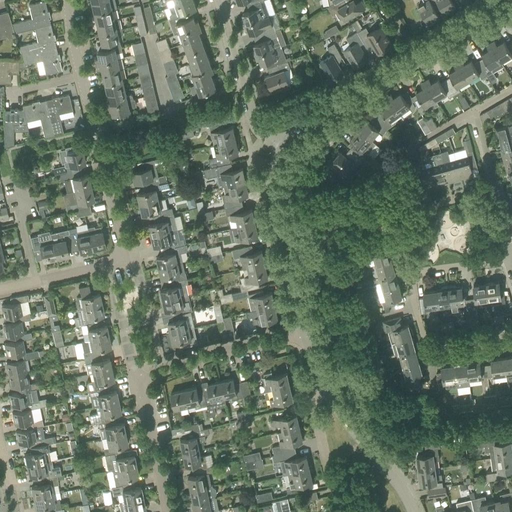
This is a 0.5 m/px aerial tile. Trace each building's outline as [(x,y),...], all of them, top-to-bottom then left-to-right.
[(114,0),(104,0),(92,3),(94,13),(112,9),(117,8),(114,0)] [(192,0),(188,0),(176,5),(169,7),(171,12),(169,14),(170,18),(191,11),(196,9),(192,0)] [(247,6),(249,11),(242,14),(244,19),(241,20),(243,25),(270,15),(264,0),(247,6)] [(292,7),(289,0),(286,0),(284,1),(287,9),(292,7)] [(342,0),(339,0),(329,6),(327,7),(332,15),(335,13),(339,20),(343,18),(344,20),(353,15),(354,17),(361,13),(360,11),(365,8),(361,1),(356,4),(353,0),(351,0),(345,4),(342,0)] [(439,6),(435,0),(421,0),(424,3),(417,7),(428,24),(439,17),(434,9),(439,6)] [(435,0),(439,6),(444,15),(456,8),(451,0),(435,0)] [(32,19),(12,23),(11,24),(14,33),(34,28),(50,24),(49,18),(50,18),(48,11),(47,11),(44,1),(28,4),(32,19)] [(135,15),(142,13),(140,5),(133,7),(135,15)] [(145,14),(152,13),(150,6),(144,7),(145,14)] [(292,7),(287,9),(290,17),(295,15),(292,7)] [(112,9),(94,13),(97,24),(115,19),(112,9)] [(11,24),(12,23),(8,11),(0,13),(0,34),(6,33),(7,38),(15,36),(14,33),(11,24)] [(195,22),(191,11),(170,18),(173,24),(171,27),(174,35),(177,34),(199,26),(197,21),(195,22)] [(142,13),(135,15),(138,25),(144,24),(142,13)] [(152,13),(145,14),(148,25),(154,24),(154,22),(154,20),(152,13)] [(270,15),(243,25),(245,31),(248,29),(250,34),(257,32),(259,37),(275,31),(270,15)] [(120,18),(115,19),(97,24),(99,34),(122,29),(120,18)] [(366,27),(361,30),(355,21),(352,23),(357,32),(363,43),(367,49),(372,46),(377,54),(392,46),(385,35),(387,33),(383,27),(381,28),(381,27),(369,33),(366,27)] [(50,24),(34,28),(37,42),(18,46),(21,55),(55,47),(54,41),(56,41),(54,33),(52,34),(50,24)] [(144,24),(138,25),(138,26),(140,36),(141,36),(147,34),(144,25),(144,24)] [(154,24),(148,25),(150,34),(156,32),(154,24)] [(177,34),(180,44),(183,43),(200,37),(198,32),(201,31),(199,26),(177,34)] [(124,35),(122,29),(99,34),(103,51),(121,47),(119,36),(124,35)] [(331,29),(322,34),(325,39),(334,33),(331,29)] [(259,37),(260,42),(253,45),(255,49),(252,50),(254,56),(273,49),(281,46),(277,36),(275,31),(259,37)] [(363,43),(357,32),(346,39),(350,47),(344,51),(354,67),(353,67),(354,68),(367,60),(366,60),(358,46),(363,43)] [(200,37),(183,43),(187,53),(204,47),(200,37)] [(165,38),(155,42),(159,51),(169,48),(165,38)] [(511,43),(507,46),(504,41),(497,45),(494,41),(490,43),(501,62),(511,56),(511,43)] [(341,57),(336,49),(333,43),(327,47),(331,55),(320,62),(330,80),(333,78),(334,79),(343,74),(335,61),(341,57)] [(501,62),(490,43),(486,45),(488,50),(481,54),(484,59),(479,62),(487,76),(493,72),(504,66),(501,62)] [(273,49),(254,56),(256,61),(259,60),(261,65),(265,63),(267,69),(277,65),(281,63),(286,61),(287,61),(290,60),(291,60),(290,57),(285,59),(284,56),(281,46),(273,49)] [(18,61),(18,68),(25,67),(24,65),(42,60),(45,74),(61,70),(58,61),(60,60),(58,53),(57,53),(55,47),(21,55),(23,61),(18,61)] [(121,47),(103,51),(98,52),(99,58),(96,58),(97,64),(118,59),(124,57),(121,47)] [(204,47),(187,53),(191,63),(208,57),(204,47)] [(169,48),(159,51),(163,62),(173,58),(169,48)] [(211,67),(208,57),(191,63),(194,73),(211,67)] [(173,58),(163,62),(166,72),(177,68),(173,58)] [(120,69),(118,59),(97,64),(98,69),(101,68),(103,74),(120,69)] [(10,61),(0,60),(0,83),(10,83),(10,74),(9,74),(9,66),(10,66),(10,61)] [(461,60),(457,62),(468,81),(478,75),(481,79),(487,76),(479,62),(474,65),(471,60),(464,64),(461,60)] [(280,71),(269,75),(265,77),(266,77),(264,79),(265,82),(268,83),(271,93),(282,89),(283,91),(290,88),(284,70),(290,68),(287,61),(281,63),(277,65),(280,71)] [(452,78),(446,81),(454,95),(459,91),(457,87),(468,81),(457,62),(453,65),(455,69),(449,73),(452,78)] [(150,73),(147,63),(137,65),(139,76),(150,73)] [(211,67),(194,73),(192,74),(195,84),(212,78),(210,73),(213,72),(211,67)] [(168,76),(165,77),(167,83),(173,81),(177,79),(175,73),(178,72),(177,68),(166,72),(168,76)] [(120,69),(103,74),(105,84),(123,80),(120,69)] [(152,84),(150,73),(139,76),(142,86),(152,84)] [(212,78),(195,84),(190,86),(194,97),(216,89),(212,78)] [(454,95),(446,81),(441,84),(438,79),(431,83),(429,79),(424,81),(435,100),(445,94),(448,98),(454,95)] [(123,80),(105,84),(108,94),(125,90),(123,80)] [(173,81),(167,83),(171,94),(177,92),(173,81)] [(419,97),(413,101),(421,114),(426,111),(424,106),(435,100),(424,81),(420,84),(422,88),(416,92),(419,97)] [(155,94),(152,84),(142,86),(144,97),(155,94)] [(125,90),(108,94),(109,100),(106,100),(107,106),(133,99),(132,96),(130,95),(126,95),(125,90)] [(177,92),(171,94),(174,101),(180,99),(177,92)] [(391,93),(387,96),(399,114),(403,118),(412,111),(413,110),(414,109),(414,107),(414,105),(413,104),(411,100),(407,103),(400,93),(394,97),(391,93)] [(51,99),(45,100),(54,135),(63,133),(58,114),(72,110),(68,94),(58,97),(58,95),(51,97),(51,99)] [(380,109),(373,114),(376,117),(387,129),(392,125),(389,121),(399,114),(387,96),(383,99),(386,103),(379,108),(380,109)] [(464,97),(458,100),(463,109),(469,106),(464,97)] [(134,99),(133,99),(107,106),(108,111),(111,110),(113,116),(118,114),(120,120),(131,117),(129,108),(136,106),(134,99)] [(156,99),(145,102),(147,108),(157,105),(156,99)] [(54,135),(45,100),(39,101),(39,100),(31,102),(32,103),(22,106),(23,110),(26,121),(40,118),(42,127),(44,137),(43,137),(44,138),(54,135)] [(509,110),(504,101),(500,103),(505,113),(509,110)] [(505,113),(500,103),(495,106),(501,115),(505,113)] [(159,111),(157,105),(147,108),(148,113),(159,111)] [(495,106),(491,108),(496,118),(501,115),(495,106)] [(26,121),(23,110),(17,110),(17,108),(10,108),(10,110),(3,110),(3,120),(3,147),(14,145),(14,144),(13,144),(13,124),(26,124),(27,124),(26,121)] [(496,118),(491,108),(486,111),(492,121),(496,118)] [(376,117),(373,114),(368,121),(366,120),(361,126),(357,122),(354,126),(371,140),(379,131),(382,134),(387,129),(376,117)] [(500,120),(502,126),(495,128),(497,134),(498,133),(499,139),(511,134),(511,117),(511,116),(500,120)] [(423,117),(417,120),(420,125),(425,134),(426,133),(431,131),(426,122),(425,121),(424,119),(423,118),(423,117)] [(431,118),(425,121),(426,122),(431,131),(437,127),(431,118)] [(385,168),(373,158),(368,153),(375,144),(371,140),(354,126),(351,130),(355,133),(350,139),(354,143),(350,148),(359,155),(363,158),(369,163),(375,168),(381,173),(385,168)] [(235,140),(232,127),(210,132),(214,145),(235,140)] [(179,131),(181,139),(194,135),(192,128),(179,131)] [(435,138),(438,143),(448,137),(445,132),(435,138)] [(413,133),(408,137),(411,142),(417,139),(413,133)] [(511,146),(511,134),(499,139),(501,144),(500,144),(501,150),(511,146)] [(438,143),(435,138),(424,144),(427,149),(438,143)] [(469,139),(462,141),(465,153),(466,153),(472,151),(469,139)] [(217,158),(209,160),(210,168),(226,164),(225,158),(230,157),(229,155),(238,153),(235,140),(214,145),(217,158)] [(58,175),(66,173),(72,171),(71,166),(85,162),(82,150),(76,151),(74,145),(64,147),(65,153),(67,161),(63,162),(65,171),(63,172),(61,167),(53,169),(55,176),(58,175)] [(511,146),(501,150),(500,150),(503,162),(511,159),(511,146)] [(359,155),(350,148),(344,155),(340,151),(330,163),(344,176),(354,164),(356,166),(363,158),(359,155)] [(447,151),(441,152),(442,158),(444,163),(449,182),(461,179),(456,160),(455,160),(450,161),(447,151)] [(472,151),(466,153),(467,156),(455,160),(461,179),(473,176),(471,170),(477,168),(472,151)] [(437,165),(432,166),(437,186),(449,182),(444,163),(442,158),(435,159),(437,165)] [(511,159),(507,160),(503,162),(507,173),(508,173),(511,171),(511,159)] [(144,169),(132,172),(135,183),(145,180),(145,181),(146,186),(159,183),(167,181),(165,175),(158,177),(154,160),(142,162),(144,169)] [(422,165),(413,167),(417,184),(423,182),(425,189),(437,186),(432,166),(431,162),(422,165)] [(226,164),(210,168),(204,169),(205,176),(208,177),(216,175),(219,188),(228,186),(245,181),(242,168),(228,172),(226,164)] [(72,171),(66,173),(58,175),(60,181),(67,179),(68,184),(67,186),(69,191),(67,192),(68,192),(75,191),(75,190),(90,187),(87,174),(74,177),(72,171)] [(224,195),(221,195),(224,208),(236,205),(235,201),(239,200),(238,197),(248,194),(245,181),(228,186),(223,187),(224,195)] [(148,191),(137,194),(140,204),(158,200),(156,190),(161,189),(159,183),(146,186),(148,191)] [(68,192),(71,203),(65,205),(66,212),(74,210),(80,209),(78,203),(93,199),(90,187),(75,190),(75,191),(68,192)] [(158,200),(140,204),(142,215),(145,214),(148,213),(149,219),(154,218),(173,213),(172,207),(167,208),(165,199),(166,199),(166,198),(158,200)] [(43,201),(36,202),(38,210),(39,210),(42,209),(43,209),(45,209),(43,201)] [(80,209),(74,210),(76,217),(91,213),(89,206),(80,209)] [(252,210),(230,215),(232,221),(237,220),(238,227),(255,223),(252,210)] [(203,213),(199,214),(200,221),(213,218),(212,211),(203,213)] [(155,224),(149,225),(151,236),(177,229),(173,213),(154,218),(155,224)] [(255,223),(238,227),(230,229),(233,242),(258,236),(255,223)] [(100,226),(94,227),(94,226),(87,228),(87,229),(92,249),(104,246),(100,226)] [(75,227),(68,229),(69,233),(70,239),(76,237),(79,252),(92,249),(87,229),(76,232),(75,227)] [(177,229),(151,236),(154,246),(160,245),(161,250),(185,245),(183,239),(180,240),(177,229)] [(57,231),(49,233),(50,238),(55,258),(68,255),(64,240),(70,239),(69,233),(58,236),(57,231)] [(38,240),(37,235),(30,237),(33,250),(40,249),(43,261),(48,260),(48,262),(53,261),(53,258),(55,258),(50,238),(38,240)] [(381,243),(366,248),(368,253),(368,254),(368,255),(368,256),(368,257),(369,258),(370,259),(374,258),(376,265),(391,260),(388,248),(382,249),(381,243)] [(163,256),(157,257),(159,268),(182,262),(180,253),(186,252),(187,249),(186,244),(185,245),(161,250),(163,256)] [(215,254),(222,253),(220,245),(207,248),(209,256),(215,254)] [(243,269),(265,264),(262,251),(253,253),(253,251),(247,252),(246,247),(252,246),(242,248),(233,250),(235,258),(240,256),(243,269)] [(215,254),(209,256),(210,261),(210,263),(217,262),(215,254)] [(357,269),(357,267),(356,264),(354,257),(347,259),(350,269),(350,271),(357,269)] [(391,260),(376,265),(379,277),(395,272),(391,260)] [(182,262),(159,268),(162,278),(164,278),(168,277),(169,282),(186,278),(185,272),(184,272),(182,262)] [(244,283),(242,283),(243,291),(250,289),(259,287),(255,288),(254,283),(260,281),(260,279),(268,277),(265,264),(243,269),(245,277),(242,277),(244,283)] [(379,277),(373,278),(375,284),(380,283),(381,283),(383,289),(398,284),(395,272),(379,277)] [(161,295),(159,296),(161,301),(188,295),(188,294),(187,295),(185,285),(188,284),(186,278),(169,282),(170,287),(171,288),(160,290),(161,295)] [(499,282),(486,284),(489,305),(501,303),(501,304),(504,303),(503,297),(504,297),(503,290),(500,291),(499,282)] [(386,301),(382,302),(384,308),(388,307),(398,304),(396,298),(402,297),(398,284),(383,289),(386,301)] [(489,306),(489,305),(486,284),(473,285),(476,307),(489,306)] [(77,297),(74,301),(76,309),(101,304),(99,293),(90,295),(88,285),(78,287),(80,296),(77,297)] [(441,290),(436,291),(438,307),(439,311),(445,310),(444,306),(451,305),(448,286),(444,287),(441,288),(441,290)] [(452,286),(448,286),(451,305),(452,311),(459,310),(458,304),(463,303),(464,303),(463,300),(463,297),(461,287),(456,288),(456,286),(452,286)] [(250,296),(248,296),(252,311),(274,305),(271,292),(262,295),(262,292),(263,291),(249,294),(250,296)] [(368,306),(364,294),(364,291),(357,293),(361,308),(368,306)] [(438,307),(436,291),(423,292),(424,298),(418,299),(420,313),(427,313),(426,308),(438,307)] [(23,301),(19,302),(28,301),(27,294),(21,295),(23,301)] [(223,296),(218,297),(220,304),(233,301),(231,294),(223,296)] [(188,295),(161,301),(162,306),(164,306),(165,311),(171,310),(173,315),(191,311),(187,295),(188,295)] [(19,302),(1,306),(4,318),(11,317),(22,315),(19,302)] [(53,303),(45,305),(46,309),(47,315),(55,313),(53,303)] [(78,317),(73,318),(75,326),(81,325),(94,322),(98,321),(97,316),(103,314),(101,304),(76,309),(78,317)] [(274,305),(252,311),(248,311),(249,317),(252,317),(254,324),(278,318),(274,305)] [(174,321),(168,322),(170,333),(194,327),(190,311),(191,311),(173,315),(174,321)] [(11,317),(12,323),(2,325),(5,338),(12,336),(23,334),(21,321),(30,320),(29,313),(22,315),(11,317)] [(234,329),(232,319),(231,316),(223,317),(224,320),(226,329),(226,331),(234,329)] [(491,317),(491,324),(504,323),(503,316),(491,317)] [(400,317),(385,321),(383,322),(384,324),(382,324),(384,331),(386,330),(386,332),(388,331),(391,343),(411,337),(411,336),(413,336),(411,330),(409,330),(408,325),(402,326),(400,317)] [(98,321),(94,322),(81,325),(85,341),(108,336),(106,326),(100,327),(98,321)] [(441,324),(442,331),(454,329),(453,323),(441,324)] [(200,342),(216,341),(215,324),(198,325),(200,342)] [(194,327),(170,333),(173,343),(175,343),(181,341),(182,347),(181,347),(182,347),(198,343),(194,327)] [(226,329),(217,331),(220,342),(229,340),(226,331),(226,329)] [(12,336),(13,342),(4,344),(7,356),(14,355),(24,353),(22,341),(31,339),(30,333),(23,334),(12,336)] [(378,347),(374,334),(367,336),(371,349),(378,347)] [(108,336),(85,341),(80,342),(84,358),(97,355),(101,354),(100,349),(110,346),(108,336)] [(411,337),(391,343),(395,355),(399,354),(415,349),(411,337)] [(418,362),(415,349),(399,354),(403,366),(418,362)] [(14,355),(15,361),(5,362),(8,375),(26,371),(24,359),(39,356),(43,355),(42,350),(38,351),(38,350),(24,353),(14,355)] [(101,354),(97,355),(84,358),(87,374),(92,373),(111,369),(109,359),(102,360),(101,354)] [(506,374),(504,358),(491,360),(493,376),(506,374)] [(482,377),(480,366),(479,361),(467,363),(469,379),(482,377)] [(418,362),(403,366),(406,378),(402,379),(404,385),(405,389),(420,387),(418,381),(416,375),(422,374),(418,362)] [(467,363),(454,365),(458,387),(470,385),(469,379),(467,363)] [(458,387),(454,365),(441,367),(442,372),(436,373),(439,393),(444,392),(445,389),(445,387),(450,386),(452,388),(458,387)] [(111,369),(92,373),(94,381),(87,382),(86,384),(87,391),(88,391),(108,387),(107,381),(113,380),(111,369)] [(29,383),(26,371),(8,375),(10,388),(16,387),(17,392),(32,389),(33,389),(39,388),(37,382),(29,383)] [(385,371),(378,373),(381,385),(388,383),(385,371)] [(272,377),(271,372),(271,373),(264,375),(264,377),(262,377),(262,378),(264,377),(266,384),(265,384),(266,391),(265,391),(265,392),(273,390),(290,386),(287,373),(272,377)] [(243,397),(242,392),(236,393),(233,378),(220,381),(224,397),(231,395),(232,399),(243,397)] [(209,392),(204,393),(205,401),(207,406),(209,417),(214,415),(216,413),(214,407),(216,404),(225,402),(224,397),(220,381),(208,384),(209,392)] [(247,381),(241,382),(240,382),(242,392),(243,397),(250,395),(247,381)] [(290,386),(273,390),(275,398),(270,399),(271,404),(293,399),(290,386)] [(108,387),(88,391),(92,407),(95,406),(118,402),(116,391),(109,392),(108,387)] [(196,387),(183,390),(187,406),(194,404),(195,409),(207,406),(205,401),(200,402),(196,387)] [(17,392),(8,394),(11,407),(20,405),(21,411),(30,409),(39,407),(47,405),(45,398),(37,400),(38,401),(35,402),(32,389),(17,392)] [(187,406),(183,390),(171,393),(176,413),(180,412),(181,414),(189,413),(187,406)] [(96,413),(89,414),(89,416),(91,424),(97,423),(115,419),(114,413),(120,412),(118,402),(95,406),(96,413)] [(460,404),(451,405),(452,414),(461,413),(460,406),(460,404)] [(472,404),(460,406),(461,413),(473,411),(472,405),(472,404)] [(21,411),(12,413),(14,425),(24,424),(25,429),(34,427),(43,425),(39,407),(30,409),(21,411)] [(442,408),(435,409),(436,416),(444,415),(443,409),(442,408)] [(238,421),(248,418),(251,417),(250,411),(236,414),(238,421)] [(68,413),(60,414),(62,421),(70,419),(68,413)] [(296,415),(286,417),(270,421),(271,427),(282,425),(283,431),(299,428),(296,415)] [(248,418),(238,421),(235,421),(236,428),(237,429),(250,426),(248,418)] [(115,419),(97,423),(101,439),(106,438),(125,434),(122,423),(116,425),(115,419)] [(194,431),(200,430),(198,423),(183,426),(185,433),(194,431)] [(34,427),(25,429),(15,431),(18,444),(27,442),(29,448),(30,447),(47,444),(53,443),(51,436),(36,439),(34,427)] [(281,446),(272,448),(274,456),(295,451),(293,443),(302,440),(299,428),(283,431),(277,433),(281,446)] [(196,437),(186,439),(180,440),(183,453),(198,449),(197,443),(205,441),(204,436),(208,435),(206,429),(200,430),(194,431),(196,437)] [(125,434),(106,438),(108,448),(103,449),(104,455),(118,452),(116,446),(127,444),(125,434)] [(497,435),(488,436),(482,437),(483,446),(484,446),(485,452),(489,451),(490,458),(511,455),(511,453),(510,441),(499,443),(497,435)] [(430,454),(416,456),(418,470),(435,468),(434,461),(440,461),(438,447),(440,447),(439,440),(424,442),(425,449),(429,449),(430,454)] [(47,444),(30,447),(31,453),(24,454),(27,465),(50,460),(47,444)] [(198,449),(183,453),(186,465),(201,462),(202,468),(207,467),(204,456),(200,457),(198,449)] [(124,451),(118,452),(104,455),(108,471),(116,469),(135,465),(133,455),(125,457),(124,451)] [(274,456),(272,457),(273,462),(280,461),(283,475),(287,474),(309,469),(306,456),(297,458),(295,451),(274,456)] [(253,452),(243,455),(243,456),(245,463),(255,461),(253,452)] [(511,455),(490,458),(492,472),(486,473),(487,481),(501,479),(500,471),(511,469),(511,455)] [(50,460),(27,465),(29,475),(35,474),(36,480),(56,476),(61,475),(59,466),(52,468),(50,460)] [(255,461),(245,463),(246,470),(257,468),(255,461)] [(79,462),(71,463),(73,471),(80,470),(79,462)] [(135,465),(116,469),(118,479),(114,480),(115,486),(128,483),(127,478),(138,476),(135,465)] [(207,467),(202,468),(203,474),(188,477),(191,490),(206,487),(210,486),(208,473),(215,472),(213,466),(207,467)] [(435,468),(418,470),(420,484),(426,483),(427,489),(443,487),(441,474),(436,475),(435,468)] [(290,486),(286,487),(287,493),(289,492),(300,490),(299,485),(312,482),(309,469),(287,474),(290,486)] [(56,476),(36,480),(37,485),(31,487),(33,497),(52,493),(51,486),(58,484),(57,479),(56,476)] [(128,483),(115,486),(111,487),(112,495),(122,494),(124,501),(142,497),(140,487),(134,488),(133,483),(128,483)] [(212,485),(210,486),(206,487),(191,490),(193,502),(208,499),(214,498),(214,496),(215,494),(215,491),(214,489),(212,487),(212,485)] [(85,487),(78,488),(81,499),(87,498),(86,492),(85,487)] [(445,487),(443,487),(427,489),(428,497),(447,494),(445,487)] [(511,504),(511,491),(500,495),(501,501),(494,503),(496,511),(510,511),(509,506),(511,504)] [(257,502),(272,499),(271,492),(255,495),(257,502)] [(304,502),(318,500),(316,492),(303,495),(304,502)] [(52,493),(33,497),(35,508),(46,506),(47,511),(60,509),(58,499),(53,500),(52,493)] [(496,511),(494,503),(494,502),(487,503),(485,496),(475,498),(471,499),(474,511),(481,510),(481,511),(496,511)] [(124,501),(119,502),(120,511),(138,511),(138,509),(145,508),(142,497),(124,501)] [(286,498),(279,500),(281,511),(286,511),(289,511),(286,498)] [(208,499),(193,502),(191,502),(193,509),(195,509),(195,511),(207,511),(211,511),(208,499)] [(458,510),(451,511),(468,511),(473,511),(474,511),(471,499),(456,503),(458,510)] [(281,511),(279,500),(272,501),(272,502),(274,511),(281,511)]
